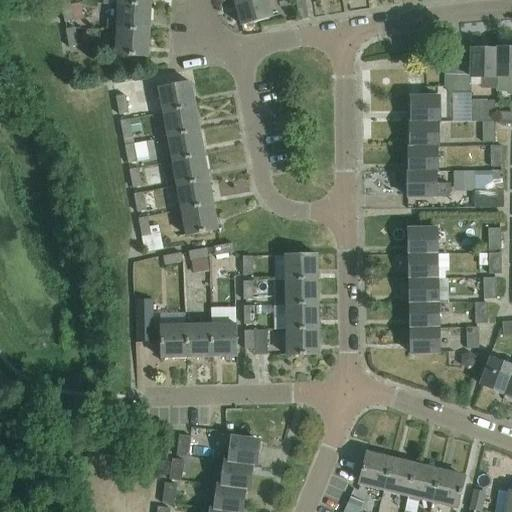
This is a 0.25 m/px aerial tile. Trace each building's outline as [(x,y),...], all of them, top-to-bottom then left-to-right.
[(117,0),(118,7),(149,9),(149,0),(117,0)] [(267,0),(244,0),(235,3),(241,27),(272,19),(267,0)] [(306,9),(304,0),(295,0),(297,10),(306,9)] [(74,22),(70,4),(61,5),(64,23),(74,22)] [(117,33),(148,34),(149,9),(118,7),(117,33)] [(78,46),(75,29),(66,31),(69,48),(78,46)] [(147,59),(148,34),(117,33),(115,58),(147,59)] [(480,89),(495,90),(496,50),(496,52),(471,51),(471,81),(480,81),(480,89)] [(511,50),(496,50),(495,90),(497,90),(497,93),(511,93),(511,86),(511,50)] [(131,97),(129,84),(113,87),(119,117),(129,115),(125,98),(131,97)] [(162,116),(194,110),(189,85),(158,91),(160,105),(155,106),(156,115),(162,114),(162,116)] [(410,100),(410,124),(438,125),(440,124),(439,99),(410,100)] [(494,123),(494,103),(470,103),(470,123),(482,123),(494,123)] [(167,140),(198,134),(194,110),(162,116),(167,140)] [(511,113),(500,113),(499,125),(511,125),(511,113)] [(133,139),(129,122),(120,123),(124,141),(133,139)] [(494,123),(482,123),(483,144),(495,144),(494,123)] [(438,149),(438,125),(410,124),(408,124),(409,149),(437,149),(438,149)] [(171,165),(203,159),(198,134),(167,140),(171,165)] [(137,163),(134,146),(125,147),(128,165),(137,163)] [(502,168),(502,147),(491,147),(491,169),(502,168)] [(437,173),(437,149),(409,149),(408,149),(408,172),(435,173),(437,173)] [(207,184),(203,159),(171,165),(176,190),(207,184)] [(142,188),(139,170),(130,172),(133,190),(142,188)] [(435,185),(435,173),(408,172),(407,173),(407,198),(436,198),(436,197),(450,197),(449,185),(435,185)] [(481,190),(480,172),(457,174),(458,191),(481,190)] [(503,209),(502,172),(490,172),(491,193),(475,193),(475,209),(503,209)] [(180,214),(212,208),(207,184),(176,190),(180,214)] [(147,213),(144,195),(134,197),(138,214),(147,213)] [(447,211),(464,210),(464,200),(446,201),(447,211)] [(212,208),(180,214),(185,239),(216,233),(212,208)] [(151,237),(148,219),(139,221),(143,239),(151,237)] [(500,251),(500,229),(488,230),(488,251),(500,251)] [(408,230),(408,255),(437,254),(436,230),(408,230)] [(234,254),(232,246),(214,249),(216,257),(234,254)] [(208,259),(207,250),(189,253),(190,262),(208,259)] [(408,255),(409,280),(437,279),(437,272),(449,272),(448,255),(437,255),(437,254),(408,255)] [(183,264),(181,255),(163,258),(165,267),(183,264)] [(500,275),(500,255),(489,255),(489,275),(500,275)] [(284,257),(284,282),(317,281),(316,256),(284,257)] [(252,277),(252,258),(243,258),(243,277),(252,277)] [(410,305),(438,304),(437,279),(409,280),(410,305)] [(495,300),(495,279),(483,279),(483,300),(495,300)] [(285,308),(318,307),(317,281),(284,282),(285,308)] [(253,302),(252,283),(244,283),(244,302),(253,302)] [(154,343),(153,300),(136,300),(137,343),(154,343)] [(410,330),(439,329),(438,304),(410,305),(410,330)] [(487,324),(487,304),(475,305),(475,324),(487,324)] [(286,333),(318,332),(318,307),(285,308),(286,333)] [(254,326),(253,308),(244,308),(244,326),(254,326)] [(511,334),(511,322),(501,324),(502,335),(511,334)] [(185,360),(185,327),(159,328),(160,360),(185,360)] [(211,360),(210,327),(185,327),(185,360),(211,360)] [(235,327),(210,327),(211,360),(236,359),(235,327)] [(439,354),(439,329),(410,330),(411,355),(439,354)] [(479,350),(478,329),(466,329),(467,350),(479,350)] [(318,332),(286,333),(286,358),(319,357),(318,332)] [(267,356),(267,333),(245,333),(245,351),(254,351),(254,356),(267,356)] [(480,386),(504,395),(511,372),(511,367),(490,359),(480,386)] [(220,411),(220,432),(232,432),(231,411),(220,411)] [(190,438),(178,437),(176,458),(188,460),(190,438)] [(228,464),(252,467),(256,468),(259,443),(231,439),(228,464)] [(384,491),(391,462),(367,456),(360,485),(384,491)] [(183,462),(172,461),(170,481),(181,483),(183,462)] [(415,468),(391,462),(384,491),(408,497),(415,468)] [(249,492),(252,467),(228,464),(224,463),(221,488),(221,489),(245,491),(249,492)] [(439,474),(415,468),(408,497),(432,503),(439,474)] [(439,474),(432,503),(456,509),(464,480),(439,474)] [(176,486),(165,485),(163,505),(174,506),(176,486)] [(217,487),(214,511),(213,511),(242,511),(245,491),(221,489),(221,488),(217,487)] [(482,511),(486,494),(473,491),(468,511),(473,511),(482,511)]
